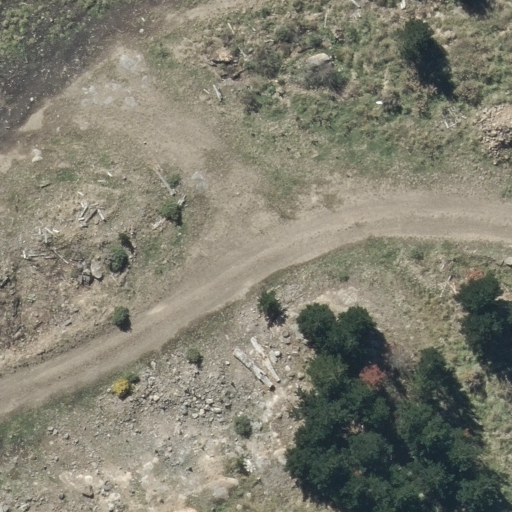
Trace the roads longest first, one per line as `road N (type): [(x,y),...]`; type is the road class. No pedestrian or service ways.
road 1 (track): [(0,287),(186,189),(339,156),(511,199)]
road 2 (track): [(0,147),(104,74),(315,0)]
